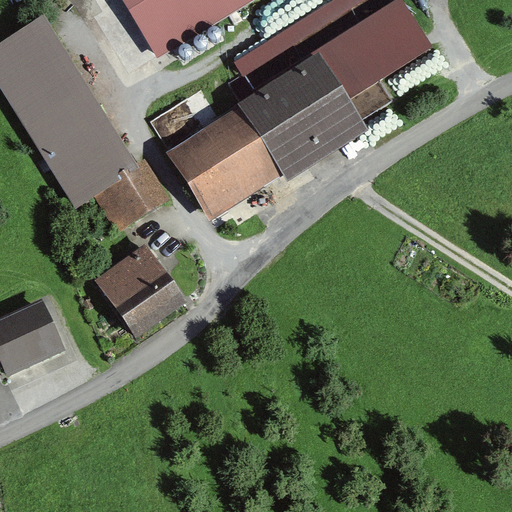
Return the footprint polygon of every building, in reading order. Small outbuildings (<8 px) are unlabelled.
[(124,0),(153,54),(255,0),(124,0)] [(320,63),(170,155),(212,222),(282,179),(288,187),(367,139),(320,63)] [(168,147),(206,130),(192,99),(154,117),(168,147)] [(148,165),(99,194),(123,234),(172,205),(148,165)] [(147,250),(98,285),(136,338),(185,303),(147,250)] [(60,298),(0,324),(0,364),(11,389),(86,355),(60,298)]
